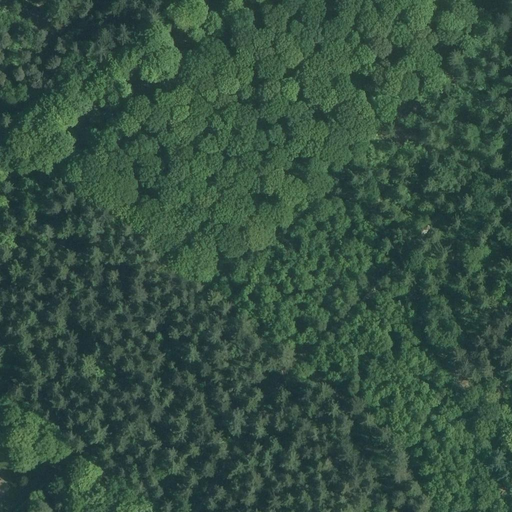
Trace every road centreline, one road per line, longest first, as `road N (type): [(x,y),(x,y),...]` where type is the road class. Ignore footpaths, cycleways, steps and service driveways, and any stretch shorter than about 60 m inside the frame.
road 1 (track): [(290,358),(511,134)]
road 2 (secondary): [(0,178),(230,0)]
road 3 (track): [(437,511),(359,412),(290,358)]
road 4 (track): [(191,511),(290,358)]
